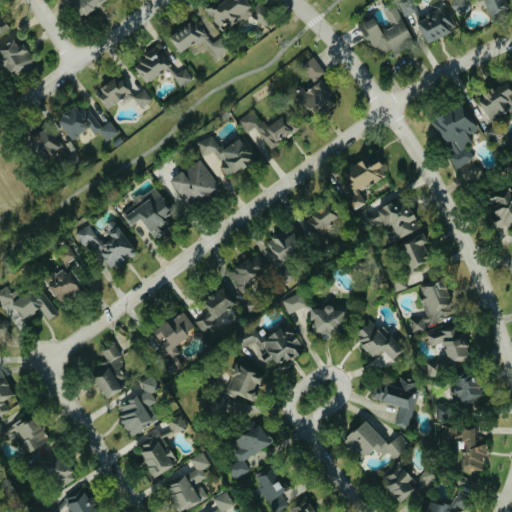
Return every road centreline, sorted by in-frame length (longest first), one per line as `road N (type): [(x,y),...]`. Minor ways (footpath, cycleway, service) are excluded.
road 1 (residential): [(43,362),(405,94),(511,39)]
road 2 (residential): [(511,369),(464,239),(417,154),(338,45),(291,0)]
road 3 (residential): [(302,426),(341,395),(339,376),(322,372),(293,393),(288,407),(364,511)]
road 4 (residential): [(4,114),(160,0)]
road 5 (residential): [(138,511),(43,362)]
